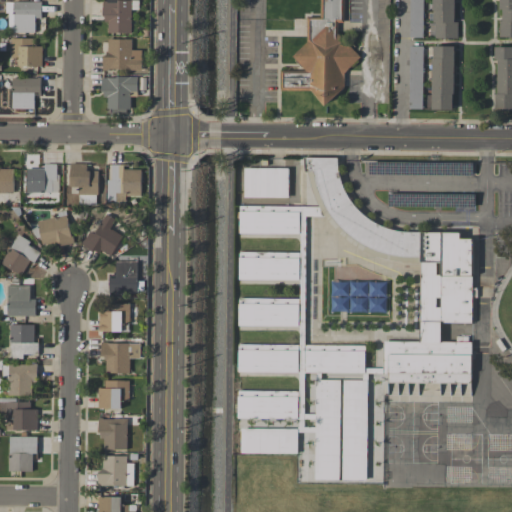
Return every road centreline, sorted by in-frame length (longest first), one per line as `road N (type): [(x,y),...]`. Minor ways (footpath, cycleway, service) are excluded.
road 1 (residential): [(485,140),(170,137)]
road 2 (tertiary): [(169,234),(164,511)]
road 3 (residential): [(67,289),(64,511)]
road 4 (residential): [(72,0),(71,134)]
road 5 (tertiary): [(172,4),(170,137)]
